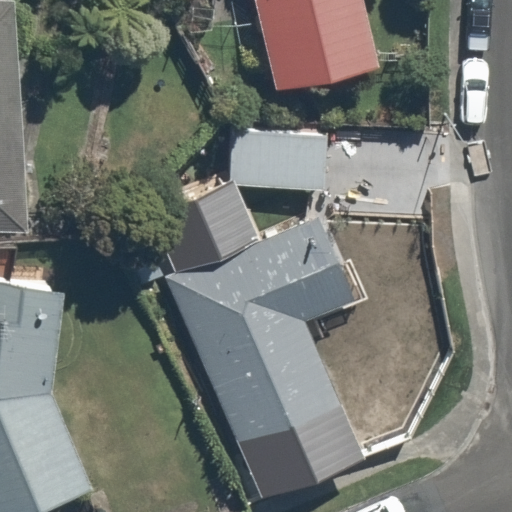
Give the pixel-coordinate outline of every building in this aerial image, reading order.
[(0,0),(0,196),(15,196),(13,150),(37,148),(33,63),(9,64),(6,0),(0,0)] [(213,0),(184,0),(163,11),(207,95),(251,72),(213,0)] [(373,0),(258,0),(280,72),(386,41),(373,0)] [(202,119),(201,177),(325,181),(326,122),(202,119)] [(156,280),(189,346),(161,360),(209,455),(346,386),(307,308),(361,281),(319,198),(156,280)] [(50,380),(75,285),(66,237),(0,249),(0,505),(111,485),(107,464),(50,380)]
